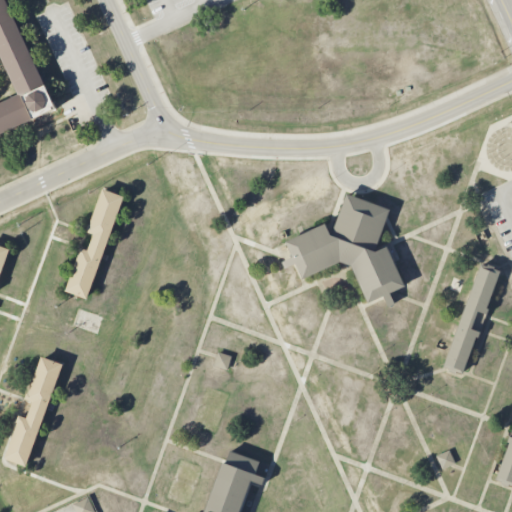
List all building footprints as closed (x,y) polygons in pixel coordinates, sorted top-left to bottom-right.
[(0,54),(0,0),(6,0),(56,108),(0,133),(0,102),(18,94),(0,54)] [(66,291),(80,247),(88,250),(94,234),(86,232),(102,189),(124,197),(87,298),(66,291)] [(285,268),(282,262),(293,257),(286,242),(325,224),(330,235),(347,194),(390,210),(375,251),(387,246),(404,286),(390,293),(394,304),(388,307),(383,297),(368,302),(351,266),(346,264),(340,262),(303,279),(296,264),(285,268)] [(0,245),(10,249),(0,277),(0,245)] [(444,367),(480,265),(499,272),(462,373),(446,368),(444,367)] [(228,370),(232,356),(217,352),(213,366),(228,370)] [(5,458),(19,415),(27,418),(33,402),(25,399),(42,357),(63,365),(25,466),(5,458)] [(511,486),(496,479),(511,434),(511,486)] [(203,511),(222,462),(225,464),(226,461),(230,451),(260,461),(255,474),(265,478),(263,485),(251,481),(240,511),(203,511)] [(455,464),(450,451),(437,455),(442,469),(455,464)] [(94,511),(88,497),(73,504),(76,511),(94,511)]
